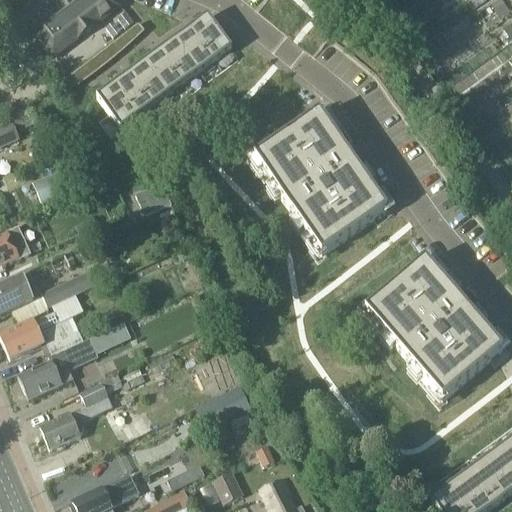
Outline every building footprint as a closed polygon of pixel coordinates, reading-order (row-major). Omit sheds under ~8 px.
[(54,13),(30,32),(52,61),(78,40),(79,40),(93,29),(94,28),(119,9),(112,0),(61,0),(51,8),(54,13)] [(499,0),(491,6),(498,16),(501,21),(510,15),(499,0)] [(125,16),(117,22),(125,32),(133,26),(125,16)] [(208,19),(191,32),(216,66),(233,54),(208,19)] [(117,22),(107,30),(113,38),(123,30),(117,22)] [(134,25),(124,33),(132,42),(133,41),(139,35),(142,32),(143,32),(143,31),(142,30),(142,29),(140,27),(138,26),(138,25),(137,25),(136,24),(135,25),(134,25)] [(191,32),(175,43),(200,77),(216,66),(191,32)] [(124,33),(114,40),(122,51),(127,47),(132,42),(124,33)] [(114,40),(104,48),(113,59),(115,57),(122,51),(114,40)] [(175,43),(160,55),(185,89),(200,77),(175,43)] [(104,48),(94,56),(103,67),(113,59),(104,48)] [(160,55),(144,66),(169,100),(185,89),(160,55)] [(94,56),(84,64),(93,75),(98,71),(103,67),(94,56)] [(84,64),(74,72),(82,83),(84,82),(93,75),(84,64)] [(144,66),(128,78),(153,112),(169,100),(144,66)] [(74,72),(64,79),(64,80),(65,81),(66,83),(68,85),(70,88),(71,89),(72,89),(73,89),(74,89),(82,83),(74,72)] [(128,78),(113,89),(138,123),(153,112),(128,78)] [(113,89),(96,101),(121,136),(138,123),(113,89)] [(13,121),(18,134),(37,126),(32,113),(13,121)] [(319,116),(254,162),(322,259),(387,214),(319,116)] [(0,131),(0,151),(20,143),(12,126),(0,131)] [(138,172),(145,187),(157,181),(151,167),(138,172)] [(32,187),(41,207),(65,197),(57,177),(32,187)] [(136,198),(145,220),(171,209),(162,187),(136,198)] [(0,269),(28,257),(16,232),(0,239),(0,269)] [(191,260),(185,248),(173,253),(179,266),(191,260)] [(425,263),(365,315),(442,405),(503,353),(425,263)] [(28,277),(11,285),(0,290),(0,318),(33,304),(39,301),(28,277)] [(89,277),(42,299),(47,311),(95,289),(89,277)] [(60,328),(54,317),(33,327),(33,326),(0,341),(0,342),(9,363),(40,349),(45,360),(82,343),(72,322),(60,328)] [(46,363),(49,362),(50,364),(17,380),(28,403),(73,381),(69,375),(98,362),(93,351),(111,342),(107,334),(87,343),(86,341),(82,343),(45,360),(46,363)] [(86,411),(73,417),(72,417),(71,414),(58,419),(59,421),(39,430),(49,453),(80,440),(79,437),(83,435),(80,427),(113,411),(106,397),(122,390),(124,395),(132,391),(131,391),(146,384),(143,377),(142,378),(139,372),(119,381),(117,378),(101,385),(102,388),(79,398),(86,411)] [(240,391),(197,412),(204,427),(226,416),(228,422),(249,411),(240,391)] [(120,409),(114,413),(130,442),(148,432),(140,419),(129,426),(120,409)] [(239,433),(252,426),(247,416),(234,422),(239,433)] [(511,443),(500,452),(511,468),(511,443)] [(267,449),(255,454),(263,471),(275,465),(267,449)] [(511,468),(500,452),(486,462),(511,496),(511,495),(511,468)] [(486,462),(473,472),(498,506),(511,496),(486,462)] [(199,469),(189,474),(194,485),(205,479),(199,469)] [(473,472),(459,482),(481,511),(490,511),(498,506),(473,472)] [(223,510),(243,500),(232,477),(212,487),(223,510)] [(126,504),(121,494),(134,488),(129,478),(72,505),(75,511),(111,511),(126,504)] [(282,482),(259,493),(268,511),(301,511),(300,508),(294,511),(288,498),(290,497),(282,482)] [(481,511),(459,482),(446,492),(460,511),(481,511)] [(460,511),(446,492),(431,503),(437,511),(460,511)] [(183,495),(149,511),(183,511),(186,511),(190,509),(183,495)]
